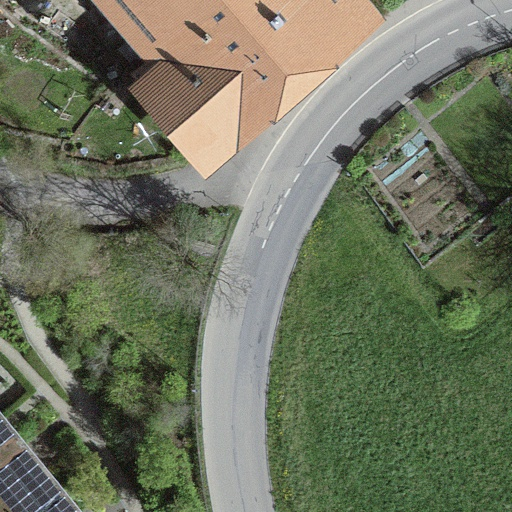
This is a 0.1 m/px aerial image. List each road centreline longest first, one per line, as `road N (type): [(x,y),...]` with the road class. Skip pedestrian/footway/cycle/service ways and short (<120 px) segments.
road 1 (tertiary): [(245,511),(234,434),(237,346),(258,259),(290,184)]
road 2 (residential): [(0,175),(81,194),(290,184)]
road 3 (tertiary): [(290,184),(375,80),(429,42),(511,8)]
